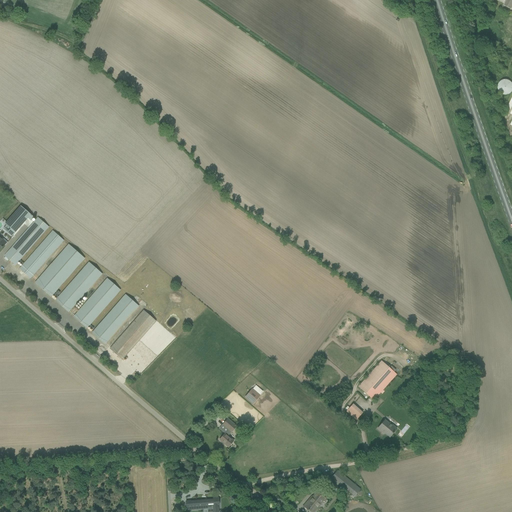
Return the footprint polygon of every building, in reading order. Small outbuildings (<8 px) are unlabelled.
[(511,83),(510,81),(509,81),(508,80),(506,80),(505,80),(503,80),(502,80),(501,81),(500,82),(499,83),(499,84),(498,86),(498,88),(498,89),(498,90),(499,91),(499,92),(500,93),(502,94),(503,95),(505,95),(506,95),(508,95),(509,95),(510,94),(511,93),(511,91),(511,83)] [(21,206),(5,224),(10,229),(7,232),(12,236),(28,218),(31,221),(34,217),(21,206)] [(38,217),(8,252),(4,256),(15,265),(49,227),(38,217)] [(53,231),(23,266),(19,269),(30,279),(64,240),(53,231)] [(68,244),(38,279),(35,283),(50,296),(83,258),(68,244)] [(89,263),(59,297),(55,301),(68,312),(101,274),(89,263)] [(107,279),(77,314),(74,317),(86,328),(120,290),(107,279)] [(104,344),(138,306),(126,295),(92,334),(104,344)] [(143,310),(113,345),(110,349),(122,360),(156,321),(143,310)] [(373,400),(396,375),(381,361),(358,387),(373,400)] [(245,397),(253,404),(260,396),(252,389),(245,397)] [(362,413),(358,409),(353,404),(346,412),(356,420),(362,413)] [(222,424),(223,424),(221,426),(227,431),(225,434),(224,433),(219,440),(228,447),(233,441),(227,436),(231,431),(231,432),(236,426),(227,418),(222,424)] [(390,437),(395,430),(397,429),(389,423),(389,424),(384,420),(377,428),(382,432),(382,431),(390,437)] [(360,489),(341,474),(337,471),(331,479),(350,494),(354,497),(360,489)] [(310,511),(312,511),(318,506),(324,498),(317,492),(309,501),(309,500),(304,506),(310,511)] [(190,501),(186,501),(186,510),(190,510),(190,509),(212,507),(212,511),(218,511),(218,505),(219,505),(218,498),(213,498),(213,500),(190,501)]
